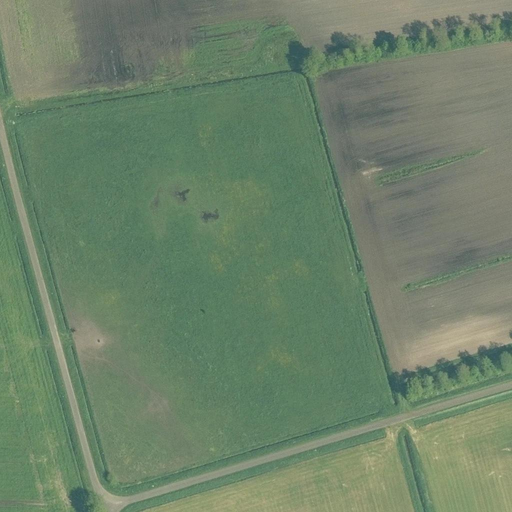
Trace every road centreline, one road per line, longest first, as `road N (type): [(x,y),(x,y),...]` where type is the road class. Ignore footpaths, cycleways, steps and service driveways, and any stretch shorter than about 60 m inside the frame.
road 1 (unclassified): [(102,509),(511,386)]
road 2 (unclassified): [(0,127),(102,509)]
